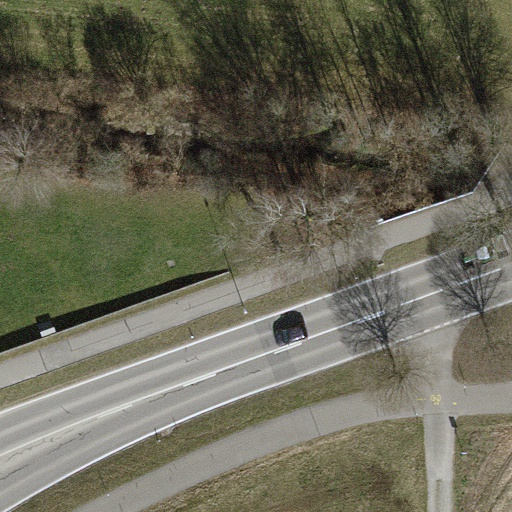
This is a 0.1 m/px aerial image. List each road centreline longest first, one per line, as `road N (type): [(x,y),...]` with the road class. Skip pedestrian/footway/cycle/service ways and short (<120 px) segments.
road 1 (secondary): [(511,266),(0,460)]
road 2 (track): [(441,511),(424,297)]
